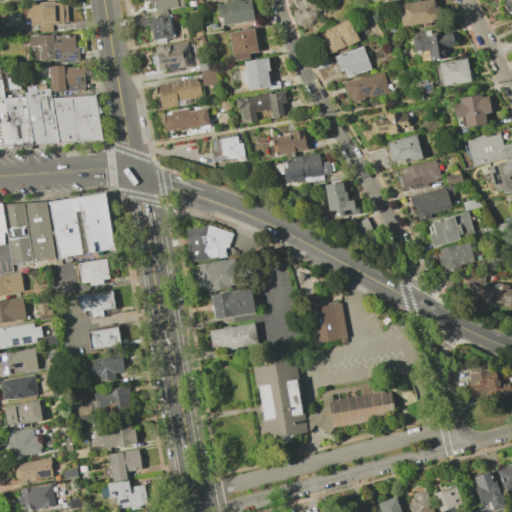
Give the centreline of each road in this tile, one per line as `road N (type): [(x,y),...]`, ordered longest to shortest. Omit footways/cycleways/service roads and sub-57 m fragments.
road 1 (residential): [(282,23),(398,233),(427,309)]
road 2 (residential): [(208,511),(511,432)]
road 3 (residential): [(454,427),(191,496)]
road 4 (tertiary): [(208,200),(427,309)]
road 5 (residential): [(101,0),(137,175)]
road 6 (tertiary): [(153,269),(182,444)]
road 7 (residential): [(427,309),(459,445)]
